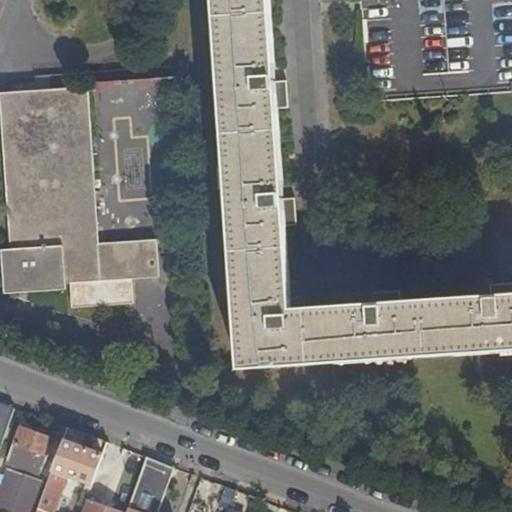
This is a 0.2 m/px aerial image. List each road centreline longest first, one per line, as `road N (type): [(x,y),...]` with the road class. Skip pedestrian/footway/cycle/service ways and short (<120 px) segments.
road 1 (residential): [(511,258),(319,272),(302,0)]
road 2 (residential): [(0,379),(360,511)]
road 3 (residential): [(29,34),(50,53),(104,58),(128,44),(149,0)]
